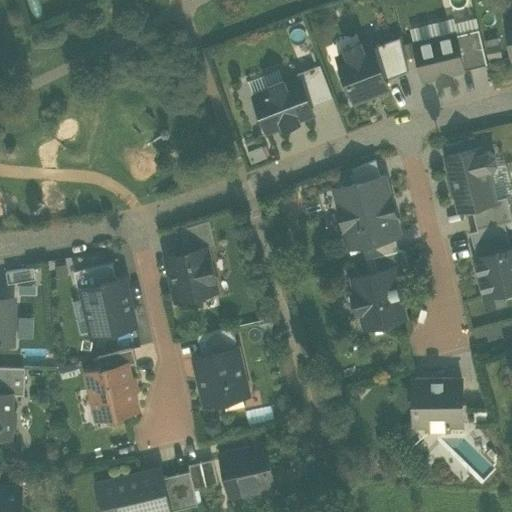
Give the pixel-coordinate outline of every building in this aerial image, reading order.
[(410,27),(414,43),(456,33),(456,34),(479,28),(476,16),(455,21),(454,16),(410,27)] [(456,34),(464,69),(487,63),(479,28),(456,34)] [(414,43),(423,79),(464,69),(456,34),(456,33),(414,43)] [(373,46),(385,79),(408,70),(400,36),(373,46)] [(498,37),(485,39),(488,59),(502,56),(498,37)] [(338,57),(355,100),(388,87),(385,79),(373,46),(372,44),(362,48),(359,42),(346,47),(348,53),(338,57)] [(320,64),(297,73),(299,78),(310,106),(333,97),(320,64)] [(249,79),(255,96),(269,90),(268,86),(283,80),(279,68),(249,79)] [(310,106),(299,78),(285,84),(283,80),(268,86),(269,90),(255,96),(268,129),(283,124),(284,127),(299,121),(298,118),(313,112),(310,106)] [(246,151),(251,163),(267,156),(262,144),(246,151)] [(483,152),(482,147),(446,156),(450,170),(448,174),(453,192),(456,193),(460,208),(472,206),(495,199),(495,198),(487,168),(493,167),(496,161),(495,154),(488,150),(483,152)] [(352,168),(356,182),(380,176),(376,159),(352,168)] [(511,184),(507,163),(493,167),(487,168),(495,198),(507,195),(511,217),(511,184)] [(351,227),(355,244),(362,242),(395,234),(399,233),(384,175),(380,176),(356,182),(341,186),(345,202),(340,203),(346,228),(351,227)] [(345,202),(341,186),(333,188),(336,203),(340,203),(345,202)] [(511,219),(511,217),(507,195),(495,198),(495,199),(472,206),(478,229),(505,222),(511,219)] [(180,227),(186,251),(206,246),(206,248),(216,245),(210,219),(180,227)] [(470,230),(477,255),(511,246),(505,222),(478,229),(470,230)] [(348,246),(355,244),(351,227),(346,228),(344,231),(348,246)] [(366,258),(374,256),(390,252),(399,249),(395,234),(362,242),(366,258)] [(477,255),(476,255),(477,257),(482,276),(480,277),(483,289),(485,288),(486,292),(500,288),(511,285),(511,245),(511,246),(477,255)] [(167,255),(177,298),(216,289),(213,277),(215,274),(212,260),(209,258),(206,248),(206,246),(186,251),(167,255)] [(403,248),(399,249),(390,252),(393,265),(396,265),(406,262),(403,248)] [(393,265),(390,252),(374,256),(377,269),(393,265)] [(74,271),(78,288),(82,287),(82,286),(117,278),(113,261),(74,271)] [(362,311),(365,325),(406,315),(401,296),(404,296),(398,275),(396,275),(393,265),(377,269),(353,276),(356,290),(352,291),(357,312),(362,311)] [(6,271),(8,282),(36,278),(34,266),(6,271)] [(92,328),(99,332),(136,324),(126,282),(119,278),(117,278),(82,286),(82,287),(92,328)] [(500,288),(486,292),(489,304),(503,301),(500,288)] [(0,341),(13,342),(15,300),(0,299),(0,341)] [(116,332),(121,345),(142,337),(137,323),(116,332)] [(198,334),(203,354),(238,345),(233,325),(198,334)] [(202,384),(206,402),(249,392),(238,345),(203,354),(195,355),(199,374),(201,373),(204,384),(202,384)] [(98,355),(101,369),(128,363),(128,364),(137,361),(133,347),(98,355)] [(87,372),(98,416),(138,407),(128,364),(128,363),(101,369),(87,372)] [(12,392),(25,393),(25,366),(0,365),(0,391),(12,391),(12,392)] [(428,427),(449,427),(449,421),(451,421),(451,420),(462,420),(462,384),(454,384),(454,376),(414,376),(414,420),(428,420),(428,427)] [(462,376),(454,376),(454,384),(462,384),(462,376)] [(0,435),(11,435),(12,425),(16,425),(16,411),(12,411),(12,392),(12,391),(0,391),(0,435)] [(220,452),(229,493),(276,482),(267,441),(252,444),(235,448),(220,452)] [(189,463),(191,469),(195,486),(218,481),(213,457),(189,463)] [(96,481),(103,511),(163,511),(172,510),(171,508),(163,475),(161,465),(151,473),(144,474),(143,470),(96,481)] [(161,465),(143,470),(144,474),(151,473),(161,465)] [(199,502),(191,469),(163,475),(171,508),(199,502)] [(17,511),(18,485),(17,485),(0,484),(0,511),(17,511)]
